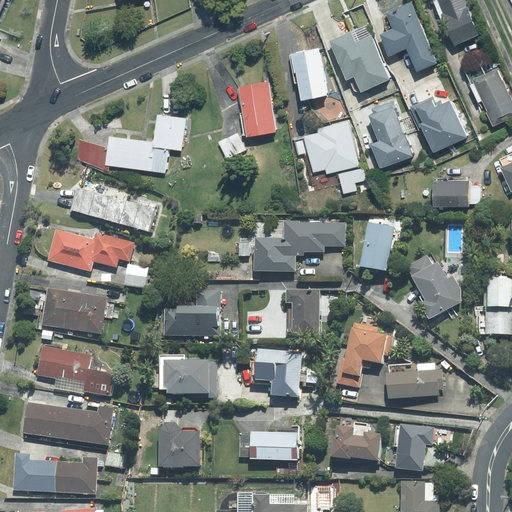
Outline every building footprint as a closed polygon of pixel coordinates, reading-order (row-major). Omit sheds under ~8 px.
[(432,0),(454,44),(480,31),(464,0),(432,0)] [(388,55),(399,51),(400,54),(408,51),(416,70),(436,63),(413,2),(385,13),(391,29),(380,33),(388,55)] [(318,50),(290,56),(299,101),(327,96),(318,50)] [(511,99),(498,67),(472,78),(492,126),(511,117),(511,99)] [(268,82),(239,86),(247,137),(275,132),(268,82)] [(414,155),(395,103),(367,114),(377,140),(370,143),(379,169),(414,155)] [(190,115),(161,110),(158,140),(111,136),(110,143),(83,137),(80,158),(111,171),(112,163),(171,171),(174,146),(186,148),(190,115)] [(336,173),(359,166),(356,158),(360,157),(347,120),(299,136),(312,173),(323,169),(325,175),(336,171),(336,173)] [(238,133),(218,142),(226,159),(246,150),(238,133)] [(511,161),(499,167),(509,191),(511,189),(511,161)] [(365,179),(362,168),(337,175),(343,194),(356,190),(353,183),(365,179)] [(467,207),(467,202),(481,202),(481,185),(467,185),(467,181),(432,181),(432,206),(467,207)] [(140,205),(81,187),(74,212),(154,235),(163,204),(142,198),(140,205)] [(385,276),(393,232),(404,234),(406,219),(372,213),(369,226),(367,226),(359,271),(385,276)] [(289,220),(288,237),(264,237),(263,272),(301,272),(302,256),(309,256),(309,252),(330,252),(330,248),(347,249),(348,221),(289,220)] [(98,238),(59,228),(51,260),(96,272),(98,261),(121,267),(123,260),(136,263),(141,244),(99,234),(98,238)] [(241,243),(242,256),(253,256),(253,243),(241,243)] [(416,276),(411,279),(423,304),(420,305),(428,321),(460,306),(460,292),(453,278),(447,280),(440,265),(434,268),(429,257),(411,265),(416,276)] [(303,261),(303,280),(345,281),(345,262),(303,261)] [(152,268),(129,265),(127,286),(149,288),(152,268)] [(511,276),(482,275),(481,309),(478,309),(477,337),(511,338),(511,310),(510,310),(511,276)] [(225,338),(226,307),(226,288),(198,287),(198,306),(187,306),(187,310),(170,310),(170,336),(225,338)] [(112,298),(51,289),(46,325),(107,334),(112,298)] [(300,304),(299,337),(325,338),(326,293),(292,292),(292,304),(300,304)] [(358,324),(351,357),(347,356),(341,383),(363,388),(365,375),(368,376),(371,361),(390,364),(395,339),(396,331),(358,324)] [(97,354),(47,345),(42,376),(60,379),(58,390),(88,396),(88,393),(115,397),(119,372),(95,368),(97,354)] [(279,381),(278,397),(307,398),(308,350),(264,348),(263,381),(279,381)] [(164,390),(176,390),(176,393),(217,395),(218,360),(190,359),(190,355),(166,354),(164,390)] [(422,364),(422,371),(394,372),(395,397),(444,395),(444,389),(450,389),(449,370),(443,370),(439,370),(439,363),(422,364)] [(102,412),(32,402),(29,434),(113,444),(118,408),(102,406),(102,412)] [(208,430),(190,430),(190,422),(168,422),(167,429),(167,466),(207,467),(208,430)] [(361,437),(362,426),(348,425),(347,436),(343,436),(341,455),(387,459),(389,432),(371,431),(371,438),(361,437)] [(432,448),(439,449),(439,426),(398,426),(398,446),(395,446),(395,466),(404,466),(404,471),(429,471),(428,466),(431,466),(432,448)] [(304,433),(256,431),(256,435),(244,435),(243,458),(303,461),(304,433)] [(432,448),(431,466),(448,466),(448,449),(439,449),(432,448)] [(35,453),(19,453),(17,491),(101,495),(103,458),(87,457),(87,463),(34,461),(35,453)] [(445,511),(446,496),(437,496),(437,480),(407,479),(406,511),(445,511)] [(312,511),(313,504),(276,504),(276,494),(259,493),(259,504),(246,504),(246,508),(246,511),(222,511),(221,511),(312,511)]
